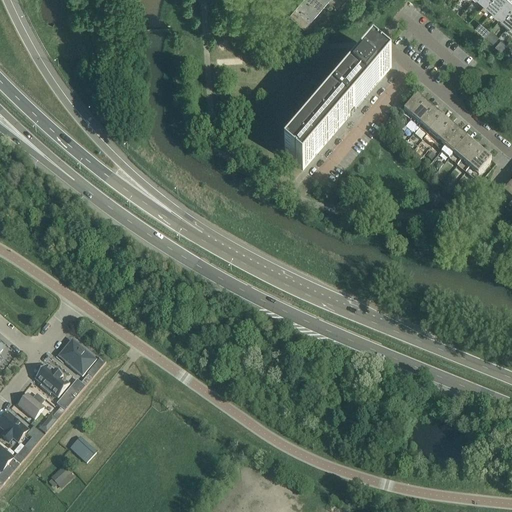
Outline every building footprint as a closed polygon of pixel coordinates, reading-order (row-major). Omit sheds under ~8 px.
[(310,0),(298,0),(297,2),(314,17),(321,9),(319,7),(310,0)] [(487,0),(485,3),(480,9),(488,16),(493,10),(501,0),(487,0)] [(501,0),(493,10),(501,17),(511,4),(511,0),(501,0)] [(289,11),(304,24),(306,26),(314,17),(297,2),(289,11)] [(511,4),(501,17),(499,19),(508,26),(511,21),(511,4)] [(490,31),(485,27),(480,33),(484,37),(490,31)] [(491,31),(485,37),(492,43),(497,37),(491,31)] [(500,40),(495,46),(501,51),(506,45),(500,40)] [(303,171),(350,115),(351,117),(355,112),(354,111),(391,67),(373,52),(285,155),(303,171)] [(404,113),(412,120),(425,105),(417,98),(404,113)] [(412,120),(406,128),(412,133),(415,130),(417,132),(421,127),(434,112),(425,105),(412,120)] [(421,128),(415,135),(421,140),(426,135),(427,136),(429,134),(442,119),(434,112),(421,127),(421,128)] [(429,134),(437,141),(450,126),(442,119),(429,134)] [(437,141),(445,148),(458,133),(450,126),(437,141)] [(445,148),(453,155),(466,140),(458,133),(445,148)] [(398,137),(394,142),(402,149),(406,144),(400,138),(400,139),(398,137)] [(466,140),(453,155),(462,162),(475,147),(466,140)] [(406,144),(402,149),(410,156),(414,151),(406,144)] [(462,162),(460,164),(468,171),(470,169),(483,154),(475,147),(462,162)] [(414,151),(410,156),(419,163),(422,159),(414,151)] [(427,156),(426,157),(431,161),(432,161),(436,156),(431,152),(427,156)] [(483,154),(470,169),(478,177),(491,162),(483,154)] [(72,341),(60,356),(83,376),(96,361),(72,341)] [(47,366),(36,380),(42,386),(41,387),(51,396),(52,394),(59,399),(70,386),(63,379),(64,378),(56,372),(55,373),(47,366)] [(92,380),(88,377),(82,385),(85,388),(92,380)] [(77,381),(57,405),(60,408),(65,412),(79,395),(85,388),(82,385),(77,381)] [(28,396),(18,407),(35,421),(44,409),(41,407),(45,402),(37,396),(33,400),(28,396)] [(60,408),(54,417),(58,420),(65,412),(60,408)] [(14,439),(18,443),(29,430),(7,412),(0,421),(0,427),(5,432),(1,437),(10,444),(14,439)] [(53,416),(40,430),(46,435),(58,420),(54,417),(53,416)] [(33,439),(25,448),(31,453),(32,452),(44,437),(34,428),(28,435),(33,439)] [(80,439),(70,449),(87,464),(94,456),(83,446),(85,443),(80,439)] [(21,445),(14,453),(17,456),(20,458),(24,461),(31,453),(25,448),(21,445)] [(0,470),(2,473),(14,459),(0,447),(0,470)] [(2,473),(0,475),(0,483),(3,486),(24,461),(20,458),(17,456),(14,459),(2,473)] [(70,473),(65,468),(52,480),(57,485),(70,473)]
